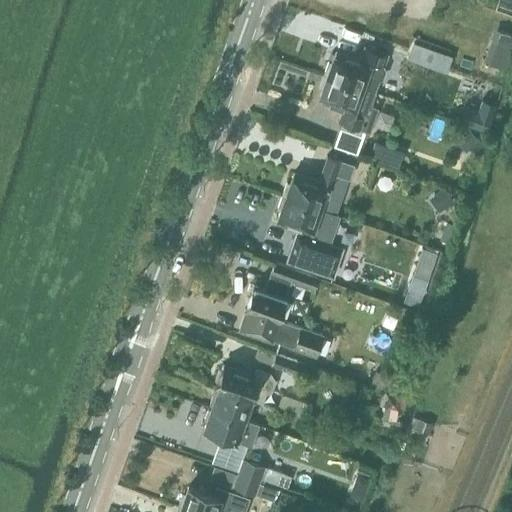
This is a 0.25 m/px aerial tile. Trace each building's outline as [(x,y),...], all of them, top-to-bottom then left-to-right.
[(505,67),(511,49),(511,45),(492,38),(484,59),(505,67)] [(361,60),(335,51),(326,75),(376,92),(375,91),(379,79),(383,78),(386,69),(384,66),(389,53),(366,45),(361,60)] [(338,121),(360,129),(360,128),(370,132),(379,107),(371,104),(376,92),(326,75),(318,98),(344,107),(338,121)] [(465,104),(459,121),(488,132),(494,115),(498,104),(482,98),(478,109),(465,104)] [(293,172),(284,196),(321,209),(321,208),(326,195),(329,196),(336,173),(350,178),(354,163),(327,154),(319,181),(293,172)] [(333,212),(321,208),(321,209),(284,196),(276,220),(311,232),(311,230),(325,235),(333,212)] [(266,289),(252,284),(244,308),(245,309),(238,329),(274,342),(274,340),(317,355),(324,335),(279,319),(286,299),(287,300),(289,295),(286,294),(291,282),(314,290),(319,276),(307,271),(306,272),(296,269),(296,268),(275,261),(266,289)] [(294,372),(302,374),(302,373),(310,376),(313,364),(258,346),(255,356),(258,359),(272,364),(271,365),(294,373),(294,372)] [(218,388),(218,386),(255,399),(255,400),(262,402),(263,403),(264,402),(266,393),(271,392),(276,378),(270,371),(256,366),(254,374),(224,363),(216,387),(218,388)] [(255,400),(255,399),(218,386),(218,388),(211,408),(247,421),(255,400)] [(263,403),(262,402),(259,410),(276,415),(278,406),(264,402),(263,403)] [(247,421),(211,408),(204,428),(246,442),(250,430),(245,428),(247,421)] [(242,459),(238,472),(261,480),(262,478),(283,486),(288,475),(242,459)] [(238,472),(233,486),(256,494),(274,500),(278,489),(260,482),(261,480),(238,472)] [(194,486),(188,484),(180,507),(193,511),(225,511),(230,500),(193,486),(194,486)]
